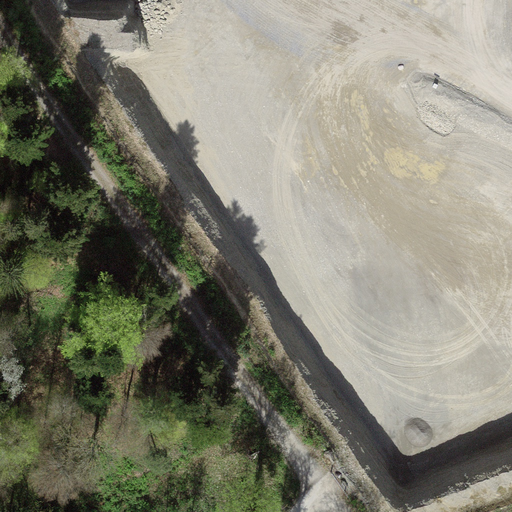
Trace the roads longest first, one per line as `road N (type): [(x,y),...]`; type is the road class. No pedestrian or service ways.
road 1 (track): [(317,493),(0,21)]
road 2 (residential): [(297,511),(511,320)]
